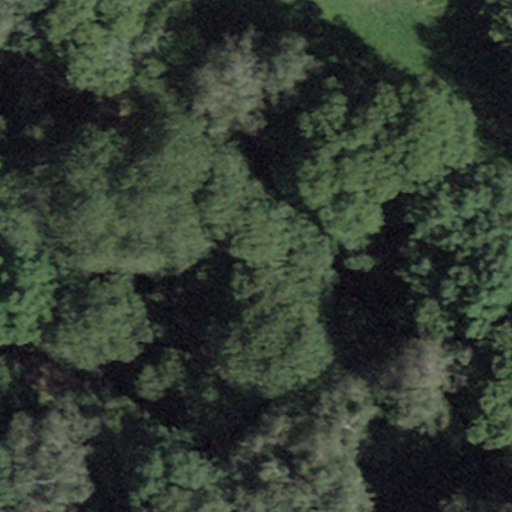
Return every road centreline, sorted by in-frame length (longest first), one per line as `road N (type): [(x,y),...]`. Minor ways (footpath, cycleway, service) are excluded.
road 1 (track): [(0,176),(139,252),(205,324),(259,511)]
road 2 (track): [(187,511),(146,443),(86,391),(0,358)]
